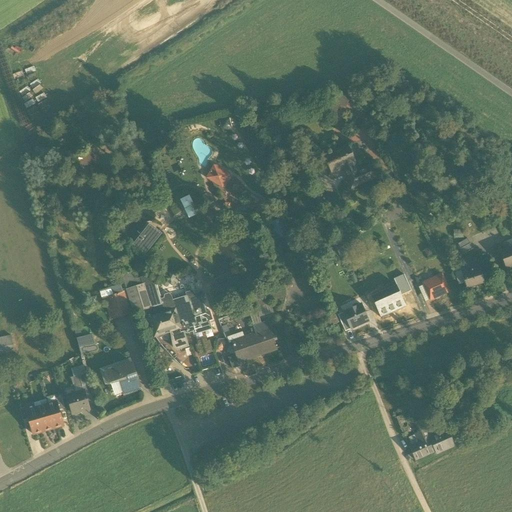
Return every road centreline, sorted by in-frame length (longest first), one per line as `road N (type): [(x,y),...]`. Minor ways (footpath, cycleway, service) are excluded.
road 1 (secondary): [(167,405),(511,296)]
road 2 (secondary): [(0,485),(167,405)]
road 3 (track): [(357,345),(426,511)]
road 4 (unclassified): [(375,0),(511,95)]
road 5 (unknown): [(228,386),(195,265)]
